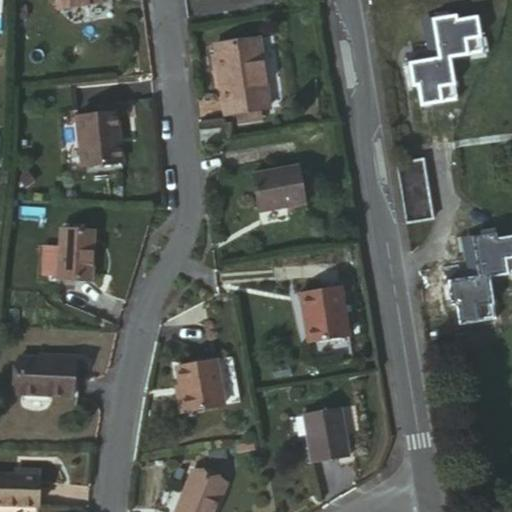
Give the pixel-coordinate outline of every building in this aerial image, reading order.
[(111,0),(59,0),(63,18),(113,10),(111,0)] [(410,58),(415,90),(423,89),(425,106),(458,101),(452,58),(484,53),(478,19),(457,23),(456,16),(438,21),(439,28),(429,29),(433,54),(410,58)] [(277,119),(267,46),(222,53),(233,125),(277,119)] [(90,173),(130,169),(124,120),(85,124),(90,173)] [(399,166),(408,226),(436,222),(428,161),(399,166)] [(292,214),(293,219),(313,216),(307,176),(260,184),(265,217),(292,214)] [(266,223),(293,219),(292,214),(265,217),(266,223)] [(471,275),(445,278),(449,308),(460,308),(463,326),(495,322),(489,280),(511,275),(511,238),(496,242),(495,235),(476,238),(476,245),(468,246),(471,275)] [(99,289),(101,251),(94,251),(95,237),(67,236),(65,288),(99,289)] [(358,350),(350,301),(306,307),(314,358),(358,350)] [(22,400),(78,403),(82,365),(25,364),(22,400)] [(225,419),(219,374),(185,378),(188,398),(183,399),(188,425),(225,419)] [(358,472),(348,421),(311,430),(321,481),(358,472)] [(0,511),(13,511),(43,511),(47,482),(18,479),(16,486),(0,485),(0,511)] [(178,483),(168,511),(207,511),(213,494),(178,483)]
